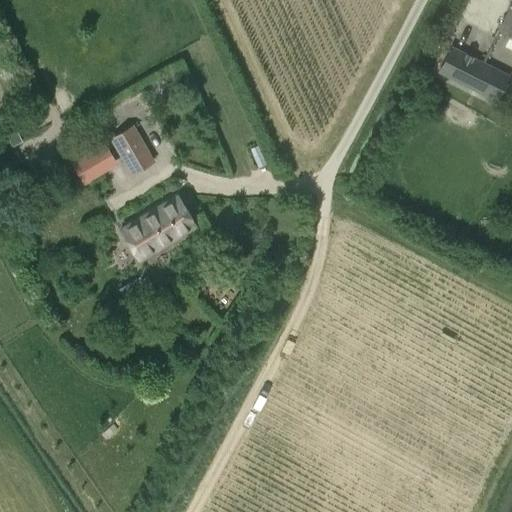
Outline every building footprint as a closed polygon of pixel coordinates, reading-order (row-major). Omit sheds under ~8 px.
[(511,2),(499,30),(511,36),(511,2)] [(436,72),(494,102),(508,76),(449,46),(436,72)] [(111,139),(131,173),(153,160),(133,126),(111,139)] [(71,162),(82,180),(115,160),(104,142),(71,162)] [(150,254),(195,227),(176,195),(119,230),(138,261),(150,254)] [(140,278),(120,290),(128,303),(148,292),(140,278)] [(114,433),(110,428),(103,434),(107,439),(114,433)]
